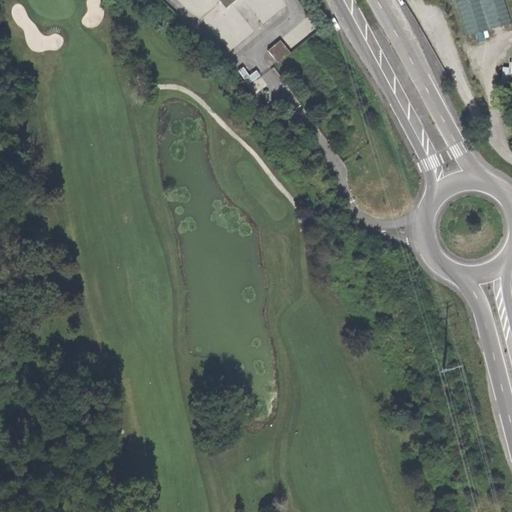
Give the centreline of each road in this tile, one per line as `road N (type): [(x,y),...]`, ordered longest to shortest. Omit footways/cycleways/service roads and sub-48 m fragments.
road 1 (primary): [(339,0),(437,190)]
road 2 (primary): [(474,178),(378,0)]
road 3 (primary): [(468,278),(511,424)]
